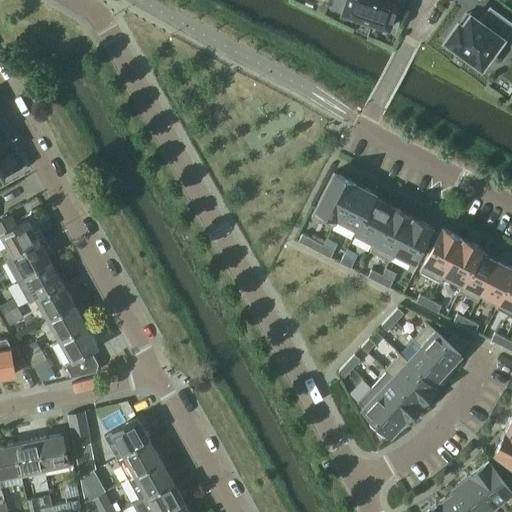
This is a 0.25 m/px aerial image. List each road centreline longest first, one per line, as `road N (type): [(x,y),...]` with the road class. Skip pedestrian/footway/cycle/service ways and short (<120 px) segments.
road 1 (residential): [(359,485),(96,13),(73,0)]
road 2 (residential): [(157,377),(0,87)]
road 3 (residential): [(359,485),(449,419),(492,345)]
road 4 (residential): [(376,104),(367,123),(511,199)]
road 5 (residential): [(0,411),(157,377)]
road 6 (residential): [(231,511),(157,377)]
